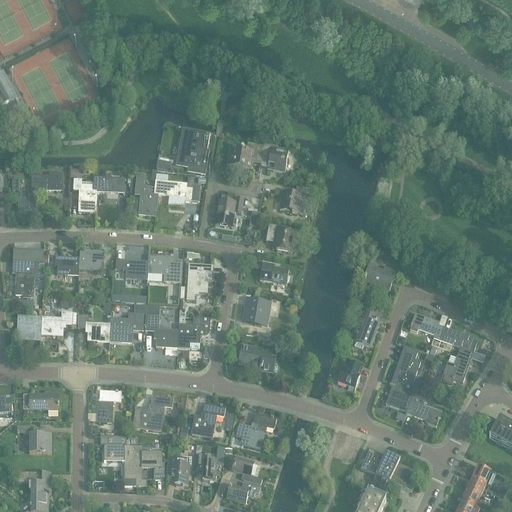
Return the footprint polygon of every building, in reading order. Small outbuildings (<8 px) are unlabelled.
[(64,0),(65,0),(74,22),(87,17),(80,0),(64,0)] [(79,36),(91,30),(87,20),(74,26),(79,36)] [(0,82),(0,115),(7,128),(25,119),(15,101),(8,105),(6,101),(12,99),(3,82),(0,82)] [(184,131),(177,167),(188,169),(204,172),(206,162),(205,162),(210,136),(184,131)] [(262,163),(265,149),(264,148),(249,146),(247,152),(232,149),(229,168),(251,172),(253,162),(261,163),(262,163)] [(285,176),(289,153),(277,151),(278,149),(264,146),(264,148),(265,149),(262,163),(261,163),(261,167),(268,169),(268,172),(285,176)] [(157,170),(171,171),(172,162),(158,161),(157,170)] [(71,179),(79,179),(79,171),(70,171),(71,179)] [(64,193),(63,175),(50,176),(50,178),(32,179),(32,192),(36,192),(36,194),(36,199),(45,199),(45,194),(64,193)] [(156,219),(158,197),(154,196),(152,196),(152,189),(144,188),(145,178),(136,178),(134,197),(140,197),(138,217),(156,219)] [(125,196),(125,181),(94,179),(93,182),(93,193),(97,193),(97,194),(125,196)] [(36,214),(36,199),(36,194),(36,192),(32,192),(20,192),(20,181),(12,181),(13,192),(18,192),(19,215),(36,214)] [(96,216),(97,194),(97,193),(93,193),(93,182),(74,181),(73,192),(79,192),(78,215),(96,216)] [(192,204),(193,191),(187,190),(187,186),(155,183),(154,196),(158,197),(185,200),(185,203),(192,204)] [(302,217),(306,198),(314,200),(316,192),(297,188),(295,196),(283,193),(279,213),(302,217)] [(236,205),(220,202),(216,227),(233,230),(235,214),(242,215),(244,201),(237,200),(236,205)] [(292,255),(295,241),(293,240),(294,233),(277,230),(277,228),(269,227),(266,243),(273,245),(272,252),(292,255)] [(252,241),(249,234),(244,238),(247,244),(252,241)] [(376,244),(378,238),(369,235),(367,241),(376,244)] [(101,273),(101,261),(104,261),(104,255),(79,254),(79,259),(79,273),(101,273)] [(170,268),(170,265),(173,265),(173,259),(148,257),(148,264),(148,276),(164,277),(170,277),(170,268)] [(79,273),(79,259),(55,258),(55,264),(57,264),(56,276),(79,277),(79,273)] [(148,276),(148,264),(124,262),(124,268),(126,268),(125,281),(148,282),(148,276)] [(286,287),(289,272),(274,269),(275,266),(263,264),(260,282),(286,287)] [(212,285),(212,274),(213,274),(214,267),(189,265),(186,296),(186,302),(195,303),(195,297),(199,297),(199,295),(208,295),(208,285),(212,285)] [(164,277),(164,283),(182,284),(183,269),(170,268),(170,277),(164,277)] [(389,292),(396,273),(388,270),(386,274),(369,268),(366,277),(365,277),(363,282),(382,289),(382,291),(382,292),(386,294),(387,293),(388,291),(389,292)] [(34,301),(35,276),(26,275),(26,276),(16,276),(15,297),(27,298),(27,301),(34,301)] [(147,304),(148,297),(126,296),(125,303),(147,304)] [(266,329),(270,310),(275,311),(276,305),(246,300),(243,321),(254,323),(253,327),(266,329)] [(356,337),(353,344),(355,345),(354,348),(362,351),(363,348),(370,350),(382,317),(364,311),(356,335),(355,335),(354,336),(356,337)] [(76,327),(76,315),(62,314),(61,320),(42,319),(41,325),(41,338),(63,339),(63,330),(66,330),(66,327),(72,327),(72,326),(76,327)] [(110,338),(109,344),(121,344),(122,339),(132,339),(132,331),(135,331),(135,327),(141,327),(141,326),(142,316),(138,316),(129,315),(128,321),(110,320),(110,326),(110,338)] [(411,329),(410,332),(417,334),(418,331),(434,337),(433,340),(460,350),(459,353),(455,366),(447,363),(440,383),(452,388),(454,381),(463,384),(474,354),(473,354),(477,341),(444,329),(447,319),(442,317),(440,324),(415,315),(410,329),(411,329)] [(178,345),(179,332),(158,331),(159,318),(147,317),(146,334),(154,334),(154,337),(156,337),(156,349),(178,350),(178,345)] [(41,338),(41,325),(42,319),(20,318),(19,342),(41,343),(41,338)] [(110,338),(110,326),(87,325),(87,318),(78,318),(78,330),(86,331),(85,334),(88,335),(87,343),(109,344),(110,338)] [(210,335),(210,320),(193,319),(193,327),(179,326),(179,332),(178,345),(200,346),(201,337),(207,338),(210,335)] [(273,374),(275,360),(271,360),(272,353),(260,351),(261,350),(242,347),(239,366),(261,369),(260,372),(273,374)] [(412,401),(416,389),(412,387),(421,364),(415,361),(418,353),(405,348),(402,357),(402,358),(397,372),(396,371),(392,383),(391,386),(390,385),(389,387),(390,387),(390,389),(391,391),(385,406),(405,413),(406,413),(412,401)] [(354,393),(360,377),(357,376),(361,368),(347,362),(344,371),(342,370),(338,383),(349,387),(347,391),(354,393)] [(98,416),(89,415),(89,424),(98,424),(98,423),(111,424),(113,404),(121,404),(121,394),(100,393),(100,402),(99,402),(98,416)] [(58,412),(58,395),(45,395),(45,396),(30,396),(30,397),(24,397),(24,411),(30,411),(48,411),(48,418),(58,418),(58,412)] [(136,409),(133,430),(162,434),(163,423),(162,423),(164,409),(172,410),(173,400),(152,397),(150,406),(150,410),(136,409)] [(442,412),(412,401),(406,413),(405,415),(437,427),(442,412)] [(211,440),(216,418),(224,419),(226,409),(205,405),(203,414),(202,414),(201,419),(195,418),(192,436),(211,440)] [(229,415),(226,429),(233,430),(235,416),(229,415)] [(261,451),(267,428),(274,430),(277,421),(256,416),(254,425),(253,424),(252,429),(240,426),(237,438),(243,439),(241,446),(261,451)] [(511,427),(511,428),(500,421),(493,434),(492,433),(491,435),(490,438),(490,439),(511,451),(511,427)] [(52,455),(52,435),(34,435),(34,428),(17,428),(17,435),(29,435),(30,455),(52,455)] [(136,481),(136,460),(130,460),(130,447),(127,447),(127,439),(100,439),(100,447),(104,447),(104,463),(124,463),(124,482),(130,482),(130,488),(136,488),(136,481)] [(164,482),(165,465),(163,464),(163,453),(142,453),(142,447),(130,447),(130,460),(136,460),(136,481),(136,488),(147,488),(147,481),(142,481),(143,469),(154,469),(154,482),(164,482)] [(420,475),(387,460),(370,452),(361,470),(376,477),(369,494),(371,495),(374,496),(382,500),(390,483),(412,493),(420,475)] [(215,482),(217,461),(205,460),(205,456),(199,456),(198,468),(204,468),(203,481),(204,481),(204,483),(210,483),(211,482),(215,482)] [(251,477),(255,464),(237,458),(232,472),(245,476),(243,481),(261,487),(263,480),(251,477)] [(188,487),(190,466),(182,465),(182,459),(171,459),(170,473),(176,473),(175,486),(177,486),(177,487),(183,488),(183,486),(188,487)] [(486,485),(491,475),(477,468),(472,479),(486,485)] [(48,511),(49,497),(52,497),(52,474),(43,474),(30,474),(19,473),(18,484),(30,485),(30,497),(31,497),(31,511),(48,511)] [(481,496),(486,486),(486,485),(472,479),(467,490),(481,496)] [(508,491),(511,484),(506,482),(503,488),(502,488),(500,492),(506,495),(508,491)] [(254,500),(255,495),(259,496),(261,489),(245,485),(244,490),(232,486),(227,500),(245,505),(248,498),(254,500)] [(476,507),(481,497),(481,496),(467,490),(462,501),(476,507)] [(381,511),(386,502),(382,500),(374,496),(371,495),(369,494),(360,511),(381,511)] [(478,511),(480,509),(476,507),(462,501),(457,511),(478,511)] [(496,511),(498,511),(501,505),(496,503),(496,504),(493,510),(496,511)]
